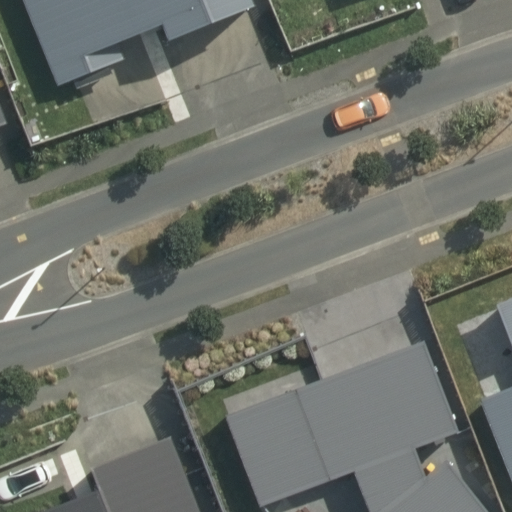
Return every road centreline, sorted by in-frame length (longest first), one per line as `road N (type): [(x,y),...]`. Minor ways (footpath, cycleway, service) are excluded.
road 1 (residential): [(0,299),(66,241),(379,108),(511,71)]
road 2 (residential): [(511,168),(128,306),(0,321)]
